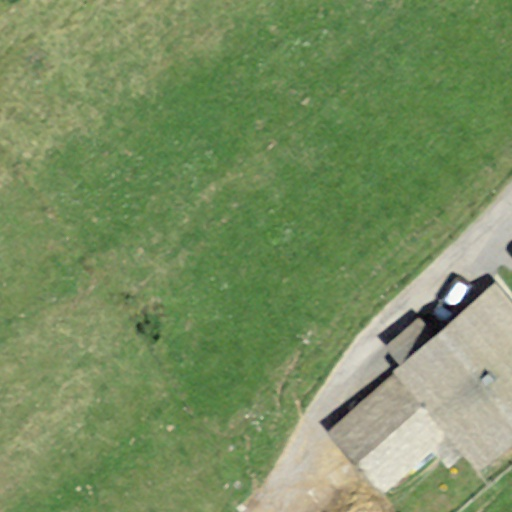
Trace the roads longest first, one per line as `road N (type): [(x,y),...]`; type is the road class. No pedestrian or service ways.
road 1 (unclassified): [(511,205),(368,346)]
road 2 (track): [(262,511),(278,499),(312,424),(368,346)]
